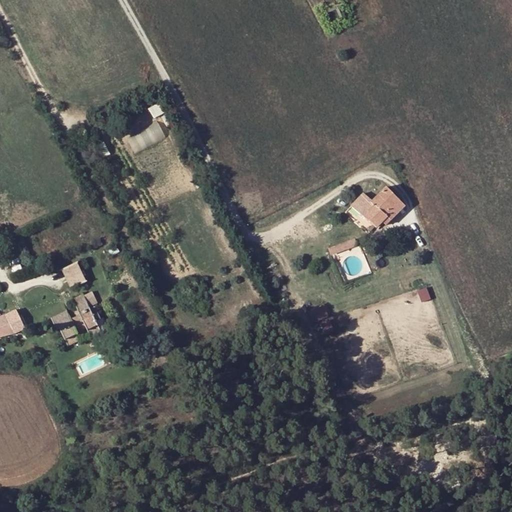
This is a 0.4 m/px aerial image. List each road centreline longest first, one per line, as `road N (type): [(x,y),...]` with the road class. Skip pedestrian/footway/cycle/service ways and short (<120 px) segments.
road 1 (residential): [(121,0),(243,235),(265,234),(371,170),(396,183),(411,226)]
road 2 (residential): [(0,13),(72,149)]
